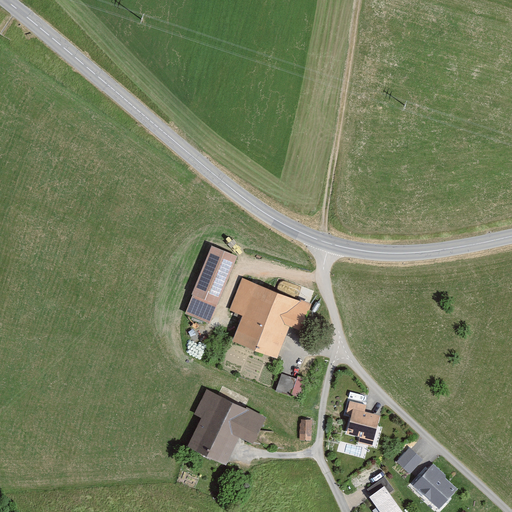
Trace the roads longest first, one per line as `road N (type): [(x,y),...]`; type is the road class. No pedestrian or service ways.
road 1 (tertiary): [(10,0),(229,187),(327,244)]
road 2 (track): [(318,240),(360,0)]
road 3 (unclassified): [(345,352),(509,511)]
road 4 (tertiary): [(327,244),(423,252),(511,236)]
road 5 (unclassified): [(345,352),(326,386),(321,450),(344,511)]
